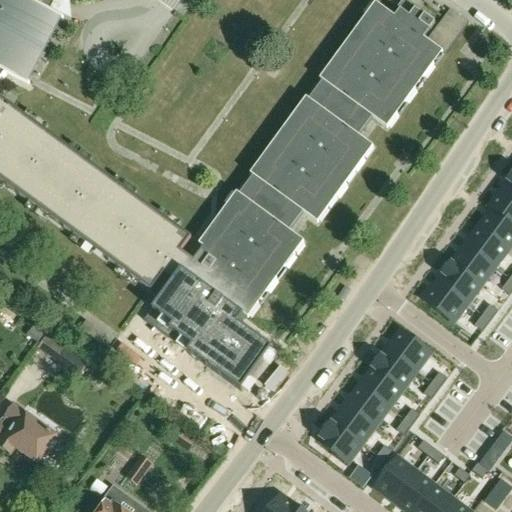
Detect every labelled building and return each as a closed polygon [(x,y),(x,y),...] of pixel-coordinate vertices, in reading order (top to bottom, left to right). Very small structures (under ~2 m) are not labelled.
[(0,0),(0,182),(152,294),(165,276),(174,283),(144,324),(240,395),(272,352),(236,326),(244,315),(248,319),(303,244),(289,233),(303,214),(317,225),(373,149),(358,138),(372,119),(386,129),(442,54),(424,41),(436,25),(415,10),(410,18),(401,11),(395,19),(376,5),(321,81),(323,83),(310,102),(307,100),(251,176),(254,178),(240,197),(237,195),(199,246),(203,249),(194,262),(181,253),(191,239),(0,99),(0,78),(4,73),(28,86),(29,85),(21,81),(54,16),(62,20),(63,19),(50,12),(55,0),(0,0)] [(511,176),(502,189),(511,196),(511,176)] [(511,196),(502,189),(488,208),(491,211),(492,210),(511,225),(511,196)] [(491,211),(478,229),(509,252),(511,247),(511,225),(492,210),(491,211)] [(478,229),(465,247),(495,270),(509,252),(478,229)] [(465,247),(451,265),(482,288),(495,270),(465,247)] [(451,265),(437,283),(468,306),(482,288),(451,265)] [(511,282),(509,280),(501,291),(509,297),(511,292),(511,282)] [(437,283),(423,302),(454,325),(468,306),(437,283)] [(490,306),(482,317),(490,323),(498,312),(490,306)] [(482,317),(474,327),(482,333),(490,323),(482,317)] [(44,333),(35,327),(28,336),(37,343),(44,333)] [(401,332),(386,351),(417,374),(431,355),(401,332)] [(56,365),(74,378),(85,363),(67,350),(66,351),(46,337),(37,349),(57,364),(56,365)] [(386,351),(373,369),(403,392),(417,374),(386,351)] [(373,369),(359,387),(389,410),(403,392),(373,369)] [(439,374),(431,385),(439,390),(442,387),(447,380),(439,374)] [(431,385),(423,395),(431,401),(434,398),(439,390),(431,385)] [(359,387),(345,406),(376,429),(389,410),(359,387)] [(345,406),(331,424),(362,447),(376,429),(345,406)] [(4,419),(0,425),(0,449),(10,457),(15,449),(37,465),(44,455),(50,459),(62,444),(13,408),(5,418),(6,419),(5,420),(4,419)] [(412,411),(404,421),(412,427),(420,416),(412,411)] [(404,421),(396,432),(404,438),(412,427),(404,421)] [(331,424),(317,443),(348,466),(362,447),(331,424)] [(423,442),(417,450),(428,458),(434,450),(423,442)] [(385,447),(377,458),(384,463),(392,453),(385,447)] [(434,450),(428,458),(439,466),(445,458),(434,450)] [(377,458),(369,468),(376,474),(384,463),(377,458)] [(397,459),(374,490),(393,504),(416,474),(397,459)] [(478,465),(472,473),(482,481),(488,473),(478,465)] [(133,469),(127,479),(137,486),(144,476),(133,469)] [(460,470),(454,477),(465,485),(466,484),(470,478),(469,477),(460,470)] [(416,474),(393,504),(403,511),(416,511),(435,487),(416,474)] [(435,487),(416,511),(444,511),(453,501),(435,487)] [(143,511),(116,492),(101,511),(143,511)] [(281,497),(269,511),(293,511),(296,509),(281,497)] [(467,511),(453,501),(444,511),(467,511)]
